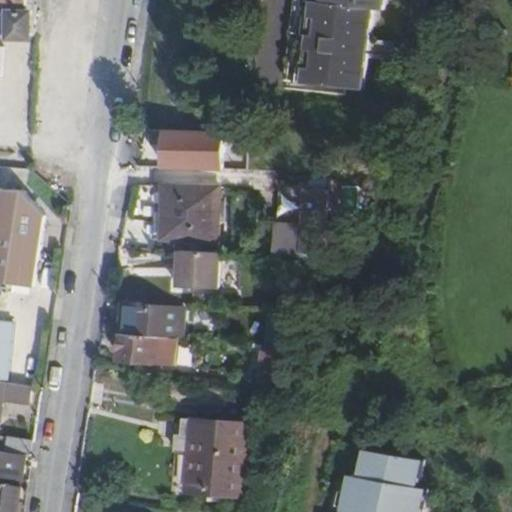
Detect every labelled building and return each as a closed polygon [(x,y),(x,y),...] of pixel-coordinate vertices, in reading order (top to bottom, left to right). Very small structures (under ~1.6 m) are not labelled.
[(0,0),(0,34),(37,35),(37,0),(0,0)] [(299,1),(290,81),(365,90),(375,8),(385,9),(385,0),(308,0),(308,1),(299,1)] [(165,130),(164,170),(226,172),(227,131),(165,130)] [(221,186),(164,185),(163,240),(220,241),(221,186)] [(35,193),(8,189),(0,246),(0,281),(48,288),(57,220),(35,193)] [(304,249),(304,254),(337,254),(341,198),(326,197),(326,192),(308,192),(306,229),(283,228),(282,247),(304,249)] [(224,256),(183,254),(181,290),(222,291),(224,256)] [(125,332),(177,337),(184,338),(186,310),(127,305),(125,332)] [(272,309),(267,346),(286,347),(300,311),(272,309)] [(0,377),(13,378),(15,321),(0,319),(0,377)] [(174,366),(177,337),(125,332),(124,335),(118,338),(117,347),(122,351),(121,355),(140,356),(140,363),(174,366)] [(270,350),(252,349),(251,360),(269,362),(270,350)] [(0,381),(0,421),(4,399),(30,404),(32,386),(0,381)] [(252,424),(185,418),(183,435),(178,435),(177,452),(191,452),(188,491),(247,496),(252,424)] [(0,450),(25,454),(32,455),(34,441),(9,437),(9,439),(0,437),(0,450)] [(420,511),(425,489),(416,488),(422,460),(365,449),(359,477),(353,476),(345,511),(420,511)] [(0,473),(23,476),(25,454),(0,450),(0,473)] [(0,511),(18,511),(22,488),(0,484),(0,511)]
